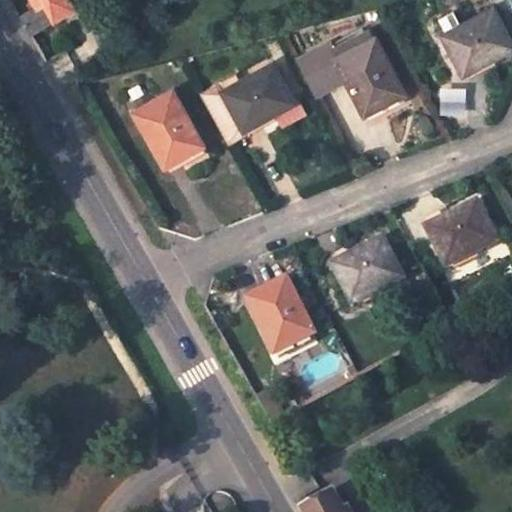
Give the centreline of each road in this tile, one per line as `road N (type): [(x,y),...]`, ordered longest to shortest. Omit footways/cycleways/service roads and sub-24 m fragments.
road 1 (residential): [(153,280),(511,134)]
road 2 (unclassified): [(4,34),(153,280)]
road 3 (unknown): [(275,494),(474,384)]
road 4 (unclassified): [(153,280),(238,428)]
road 5 (residential): [(109,511),(142,483),(238,428)]
